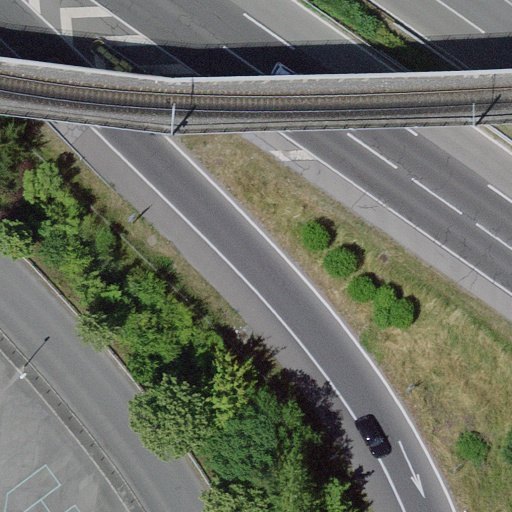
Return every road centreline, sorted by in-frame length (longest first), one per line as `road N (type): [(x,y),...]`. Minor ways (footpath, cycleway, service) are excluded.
road 1 (motorway): [(0,17),(274,285),(370,410),(423,511)]
road 2 (motorway): [(189,0),(511,227)]
road 3 (unclassified): [(191,511),(135,431),(0,276)]
